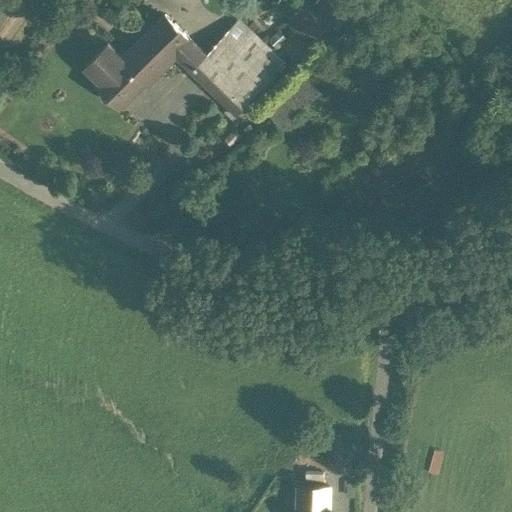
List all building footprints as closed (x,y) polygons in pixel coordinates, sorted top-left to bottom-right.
[(301,4),(286,19),(308,41),(324,26),(301,4)] [(165,13),(123,55),(108,41),(85,64),(99,78),(96,81),(120,104),(145,79),(147,81),(175,54),(191,38),(165,13)] [(237,22),(207,54),(191,38),(175,54),(209,88),(210,87),(237,113),(242,108),(281,66),(237,22)] [(294,38),(283,28),(265,48),(276,58),(294,38)] [(312,55),(261,108),(280,127),(331,74),(312,55)] [(247,113),(242,108),(237,113),(242,118),(247,113)] [(328,511),(329,483),(300,483),(299,511),(328,511)]
